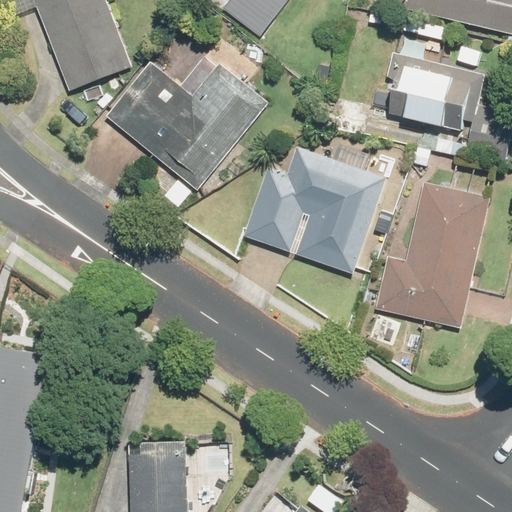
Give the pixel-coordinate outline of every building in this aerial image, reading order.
[(36,0),(74,96),(142,70),(114,0),(36,0)] [(229,0),(225,6),(260,34),(286,0),(229,0)] [(511,0),(379,0),(379,2),(511,32),(511,0)] [(404,56),(389,110),(476,134),(491,79),(404,56)] [(111,118),(203,191),(273,104),(226,67),(201,98),(156,62),(111,118)] [(511,115),(485,109),(475,150),(511,158),(511,115)] [(272,166),(248,236),(360,274),(392,179),(304,149),(296,174),(272,166)] [(393,257),(382,308),(467,327),(497,196),(431,181),(413,261),(393,257)] [(214,219),(201,210),(193,221),(234,251),(248,231),(220,211),(214,219)] [(0,511),(35,511),(64,354),(0,342),(0,511)] [(140,445),(140,511),(195,511),(195,444),(140,445)]
